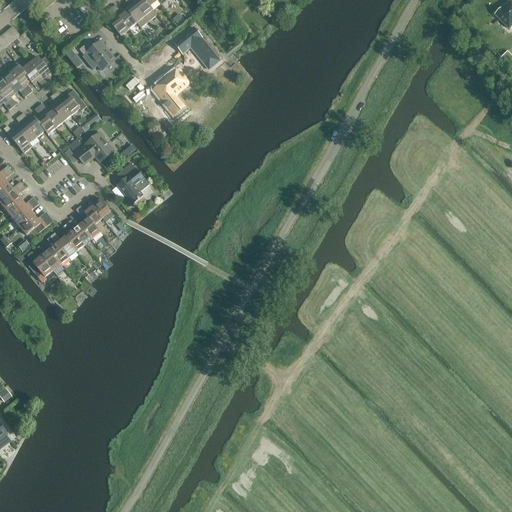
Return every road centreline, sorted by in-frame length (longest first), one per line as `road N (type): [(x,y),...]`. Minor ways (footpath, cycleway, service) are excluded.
road 1 (unclassified): [(123,511),(416,0)]
road 2 (track): [(511,83),(453,150),(288,382)]
road 3 (track): [(288,382),(208,511)]
road 4 (residential): [(121,216),(98,186),(61,218),(39,192)]
